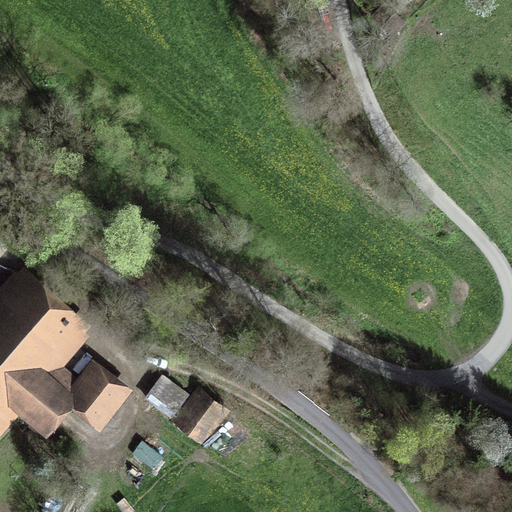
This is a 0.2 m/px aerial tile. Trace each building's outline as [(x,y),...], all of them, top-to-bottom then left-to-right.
[(407,17),(389,0),(387,0),(380,8),(398,26),(407,17)] [(0,413),(13,399),(46,428),(69,402),(70,400),(69,399),(37,371),(77,326),(26,280),(0,309),(0,413)] [(124,393),(93,368),(69,399),(70,400),(69,402),(99,426),(124,393)] [(147,398),(172,416),(188,394),(164,375),(147,398)] [(199,434),(221,406),(205,393),(183,421),(199,434)]
